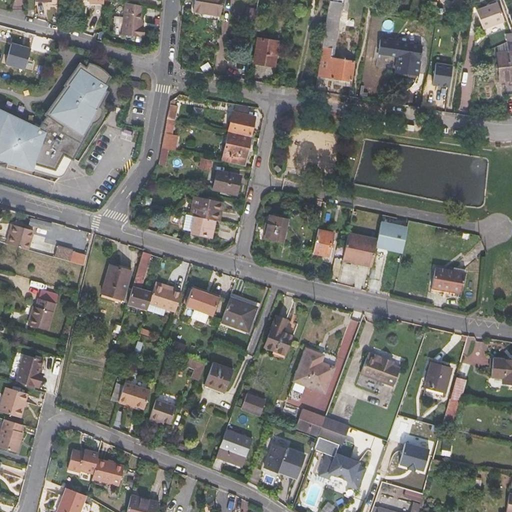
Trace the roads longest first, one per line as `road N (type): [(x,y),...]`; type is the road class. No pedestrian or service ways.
road 1 (residential): [(24,511),(56,419),(237,486),(281,511)]
road 2 (residential): [(511,331),(238,268)]
road 3 (residential): [(259,178),(497,228)]
road 4 (residential): [(511,131),(276,98)]
road 5 (residential): [(167,67),(0,15)]
road 6 (residential): [(106,228),(150,154),(166,78)]
road 7 (residential): [(238,268),(106,228)]
